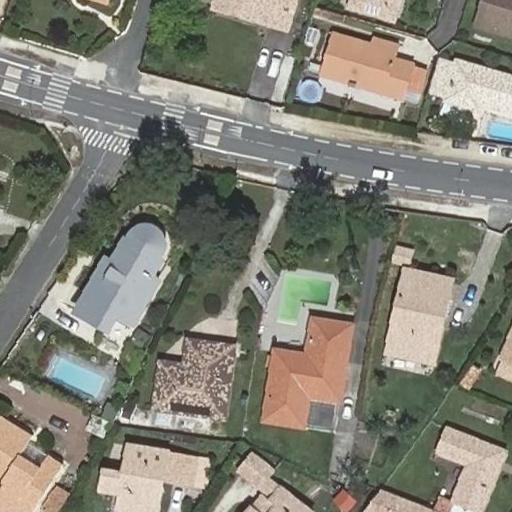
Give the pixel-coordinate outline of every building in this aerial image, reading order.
[(290,20),(296,0),(217,0),(215,9),(243,17),(246,7),(290,20)] [(358,0),(398,12),(401,0),(358,0)] [(511,0),(481,0),(474,25),(511,36),(511,0)] [(405,100),(415,65),(369,51),(371,44),(333,33),(320,74),(405,100)] [(511,112),(511,77),(455,61),(443,100),(481,111),(483,105),(511,112)] [(152,278),(161,262),(159,261),(164,244),(155,232),(140,230),(129,243),(126,242),(114,264),(119,266),(103,294),(92,288),(77,314),(108,331),(118,315),(134,324),(158,282),(152,278)] [(406,249),(395,247),(392,263),(403,265),(406,249)] [(439,307),(444,308),(450,279),(406,269),(388,354),(427,363),(439,307)] [(265,420),(335,430),(352,326),(313,320),(307,356),(277,352),(265,420)] [(511,331),(495,375),(511,381),(511,331)] [(156,408),(224,418),(234,349),(198,344),(195,368),(162,364),(156,408)] [(461,385),(469,390),(480,372),(472,367),(461,385)] [(50,456),(41,468),(22,456),(33,436),(2,416),(0,419),(0,484),(2,485),(0,487),(0,511),(34,511),(64,466),(50,456)] [(480,511),(504,452),(448,430),(439,453),(468,465),(453,502),(439,496),(432,511),(480,511)] [(157,511),(163,478),(167,453),(130,447),(125,476),(106,472),(103,491),(121,494),(119,510),(130,511),(157,511)] [(211,461),(167,453),(163,478),(207,485),(211,461)] [(260,487),(271,474),(251,457),(239,470),(260,487)] [(59,511),(70,494),(57,486),(43,510),(46,511),(59,511)] [(311,511),(280,488),(269,502),(263,497),(254,508),(252,506),(247,511),(311,511)] [(432,511),(380,491),(364,511),(432,511)] [(343,493),(335,503),(346,511),(354,502),(343,493)]
